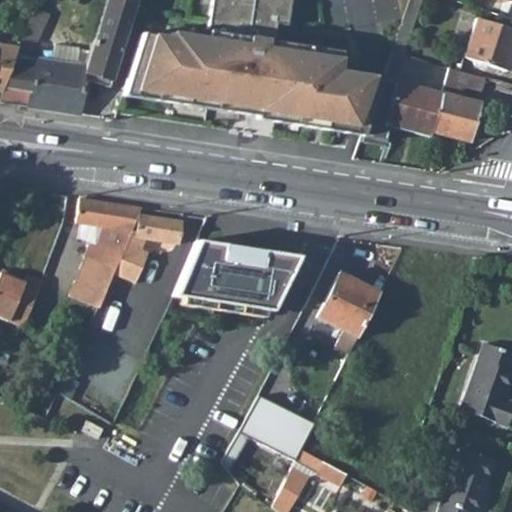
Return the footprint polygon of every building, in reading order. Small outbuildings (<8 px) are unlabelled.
[(109,81),(133,1),(129,0),(104,0),(88,51),(82,73),(109,81)] [(134,49),(122,90),(152,95),(151,100),(185,105),(186,99),(223,105),(222,111),(260,117),(261,108),(274,110),(273,115),(292,118),(291,125),(323,130),(325,123),(342,125),(360,74),(336,71),(337,59),(306,54),(307,47),(272,42),(275,24),(285,25),(289,0),(209,0),(204,39),(168,33),(167,38),(139,34),(134,49)] [(400,56),(420,0),(408,0),(390,53),(400,56)] [(511,0),(483,0),(511,9),(511,0)] [(28,57),(47,15),(32,9),(16,48),(14,52),(0,91),(0,102),(77,115),(81,80),(82,73),(88,51),(78,50),(78,47),(53,44),(51,61),(28,57)] [(504,71),(511,48),(511,30),(474,18),(462,58),(504,71)] [(0,91),(14,52),(16,48),(0,45),(0,91)] [(306,54),(337,59),(339,52),(307,47),(306,54)] [(397,82),(404,57),(400,56),(390,53),(383,75),(381,78),(396,82),(385,125),(387,125),(429,136),(430,131),(431,126),(440,94),(397,82)] [(480,91),(483,79),(447,69),(440,94),(431,126),(444,129),(443,135),(469,142),(479,104),(460,99),(464,88),(480,91)] [(107,87),(109,81),(82,73),(81,80),(107,87)] [(396,82),(381,78),(359,142),(382,145),(387,125),(385,125),(396,82)] [(152,95),(122,90),(120,96),(151,100),(152,95)] [(223,105),(186,99),(185,105),(222,111),(223,105)] [(500,135),(509,107),(499,104),(497,104),(489,131),(500,135)] [(274,110),(261,108),(260,117),(259,120),(291,125),(292,118),(273,115),(274,110)] [(342,125),(325,123),(323,130),(340,132),(342,125)] [(443,135),(444,129),(431,126),(430,131),(443,135)] [(78,199),(75,225),(79,226),(75,238),(88,242),(81,259),(112,271),(138,216),(141,209),(78,199)] [(112,271),(110,276),(133,286),(146,257),(137,254),(142,243),(176,249),(181,222),(138,216),(112,271)] [(224,246),(195,241),(195,242),(178,279),(171,296),(270,312),(297,258),(261,252),(259,267),(221,261),(224,246)] [(81,259),(65,296),(94,309),(110,276),(112,271),(81,259)] [(0,275),(0,317),(23,327),(32,305),(41,281),(24,274),(20,283),(0,275)] [(351,346),(355,338),(378,293),(338,274),(315,319),(342,332),(333,349),(347,355),(351,346)] [(511,353),(481,343),(457,409),(504,426),(511,403),(511,402),(503,399),(511,374),(511,372),(510,371),(511,366),(511,353)] [(257,398),(238,435),(293,463),(298,452),(301,446),(312,425),(257,398)] [(97,435),(102,426),(85,417),(81,427),(97,435)] [(458,448),(434,511),(472,511),(492,460),(458,448)] [(300,449),(273,507),(282,511),(291,511),(311,471),(341,486),(348,472),(300,449)]
